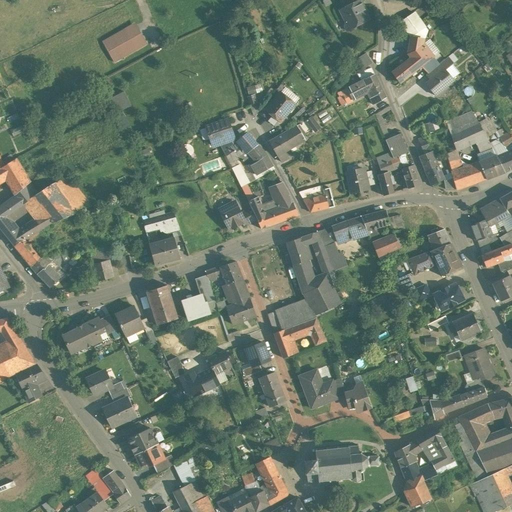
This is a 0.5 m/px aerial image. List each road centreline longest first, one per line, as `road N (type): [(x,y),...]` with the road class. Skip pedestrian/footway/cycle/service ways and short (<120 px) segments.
road 1 (residential): [(302,426),(338,414),(367,417),(388,445),(511,391)]
road 2 (tertiary): [(28,307),(35,347),(140,495)]
road 3 (residential): [(431,200),(383,69),(379,0)]
road 4 (tertiary): [(239,249),(51,308)]
road 5 (residential): [(452,203),(511,361)]
road 6 (residential): [(309,223),(249,121),(237,128)]
road 7 (tertiary): [(431,200),(395,200),(309,223)]
